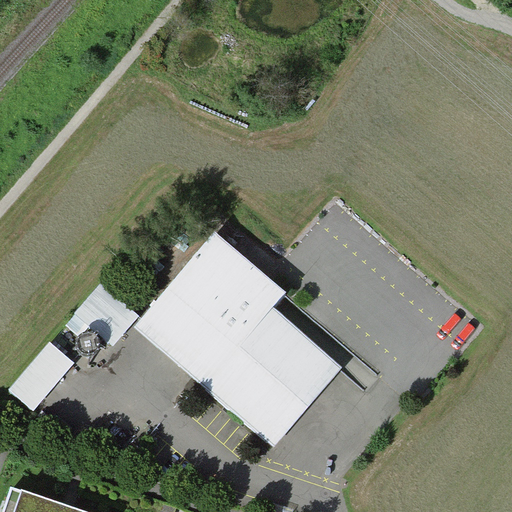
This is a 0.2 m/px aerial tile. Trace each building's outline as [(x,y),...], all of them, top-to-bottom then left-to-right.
[(134,330),(197,384),(268,445),(337,364),(276,313),(289,298),(215,235),(134,330)] [(139,319),(100,286),(66,327),(80,339),(88,329),(113,350),(139,319)] [(98,342),(95,340),(91,339),(87,339),(83,340),(80,343),(78,346),(77,349),(78,353),(79,357),(82,359),(85,361),(89,362),(93,361),(96,359),(99,357),(100,353),(101,349),(100,346),(98,342)] [(9,393),(33,413),(73,365),(49,345),(9,393)] [(74,511),(10,491),(3,511),(74,511)]
